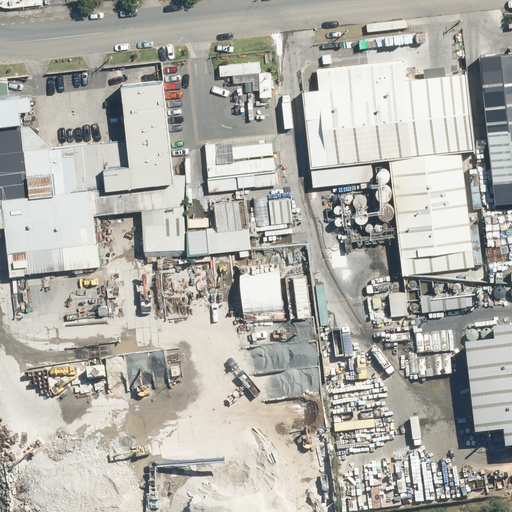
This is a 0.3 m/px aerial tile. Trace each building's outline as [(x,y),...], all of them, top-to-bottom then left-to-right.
[(408,20),(365,24),(366,33),(409,29),(408,20)] [(511,51),(479,55),(495,202),(511,199),(511,51)] [(302,90),(313,185),(373,179),(371,159),(389,157),(402,274),(474,266),(461,150),(474,148),(466,72),(404,79),(402,59),(317,68),(319,88),(302,90)] [(232,75),(232,83),(251,82),(252,90),(259,90),(260,97),(262,97),(262,101),(268,101),(267,96),(272,96),(270,71),(260,72),(259,62),(219,64),(220,76),(232,75)] [(142,209),(144,250),(185,248),(184,204),(185,174),(172,175),(162,80),(121,84),(127,139),(53,148),(26,122),(21,122),(20,110),(31,109),(30,94),(0,97),(0,226),(5,226),(10,275),(25,274),(25,272),(100,265),(94,214),(142,209)] [(222,142),(205,144),(208,176),(275,170),(272,142),(232,146),(232,143),(222,143),(222,142)] [(278,184),(277,173),(256,175),(258,186),(278,184)] [(208,179),(209,191),(239,188),(239,187),(255,185),(254,175),(237,176),(237,177),(209,180),(209,179),(208,179)] [(248,226),(245,198),(213,202),(215,226),(207,227),(207,232),(200,233),(202,252),(251,246),(249,236),(258,236),(258,226),(248,226)] [(293,221),(290,198),(269,201),(272,224),(293,221)] [(294,277),(298,316),(310,315),(306,275),(294,277)] [(506,287),(495,287),(495,298),(506,298),(506,287)] [(420,295),(422,311),(467,307),(466,306),(473,305),(471,290),(420,295)] [(407,316),(405,291),(388,293),(391,318),(407,316)] [(481,333),(479,333),(478,332),(477,331),(476,330),(475,330),(474,329),(473,329),(472,329),(471,329),(470,330),(469,330),(468,331),(467,332),(467,333),(466,334),(466,335),(466,336),(466,337),(467,338),(467,339),(468,340),(469,341),(470,341),(471,342),(472,342),(473,342),(474,342),(475,342),(476,341),(477,340),(478,340),(478,339),(479,338),(479,337),(479,335),(481,335),(481,336),(482,337),(482,338),(483,339),(484,340),(485,340),(486,341),(487,341),(488,341),(489,341),(490,340),(491,340),(492,339),(493,338),(493,337),(494,336),(494,335),(494,334),(494,333),(494,332),(493,331),(492,330),(492,329),(491,329),(490,328),(489,328),(488,328),(486,328),(485,328),(484,329),(483,330),(482,331),(482,332),(481,333)] [(511,449),(511,328),(495,330),(496,343),(467,346),(477,435),(505,432),(507,450),(511,449)] [(87,372),(66,374),(67,383),(109,377),(107,365),(86,368),(87,372)] [(113,386),(90,389),(91,398),(114,395),(113,386)]
